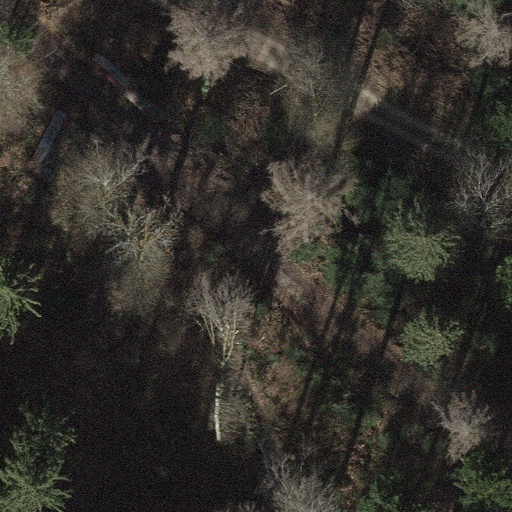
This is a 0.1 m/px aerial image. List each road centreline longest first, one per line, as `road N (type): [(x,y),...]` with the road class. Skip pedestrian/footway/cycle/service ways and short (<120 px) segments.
road 1 (track): [(0,15),(511,466)]
road 2 (track): [(179,0),(511,165)]
